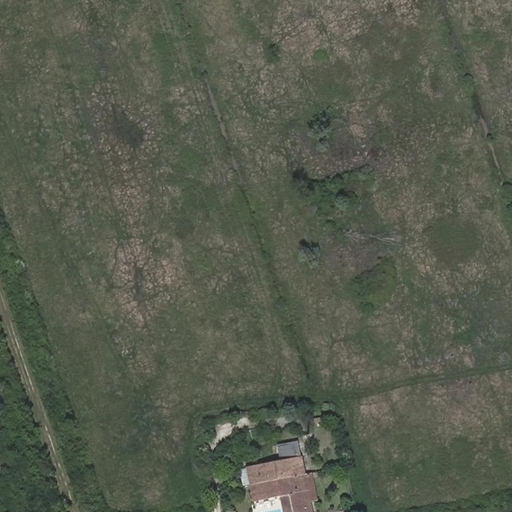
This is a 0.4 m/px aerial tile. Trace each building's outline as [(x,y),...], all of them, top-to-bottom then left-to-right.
[(298,441),(277,445),(279,455),(299,451),(298,441)] [(305,474),(301,450),(299,451),(279,455),(247,461),(253,488),(306,476),(305,474)] [(312,473),(305,474),(306,476),(311,502),(317,501),(312,473)] [(312,511),(311,502),(306,476),(253,488),(256,502),(280,498),(290,496),(292,511),(312,511)] [(292,511),(290,496),(280,498),(282,511),(292,511)]
